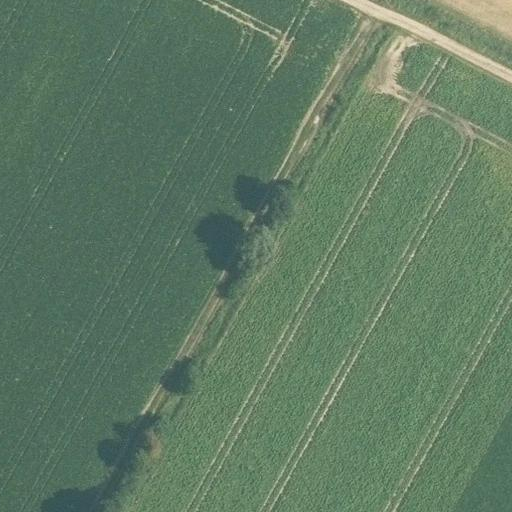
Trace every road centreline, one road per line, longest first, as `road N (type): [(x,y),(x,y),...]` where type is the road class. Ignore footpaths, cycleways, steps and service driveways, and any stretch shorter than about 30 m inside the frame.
road 1 (track): [(370,7),(96,511)]
road 2 (track): [(511,78),(354,0)]
